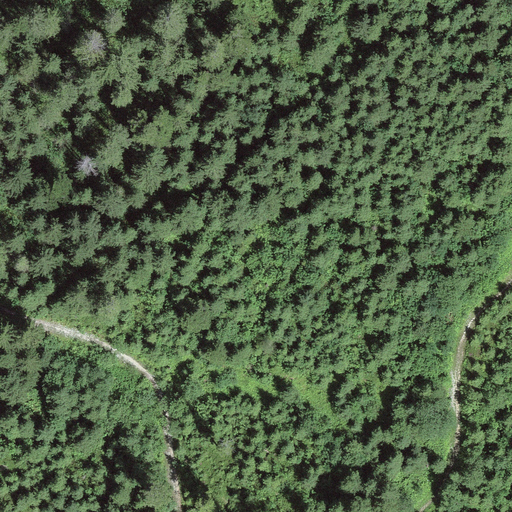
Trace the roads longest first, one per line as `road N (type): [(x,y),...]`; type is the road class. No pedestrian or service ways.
road 1 (track): [(177,511),(164,414),(142,377),(120,358),(0,310)]
road 2 (track): [(511,283),(470,330),(454,373),(452,467),(417,511)]
